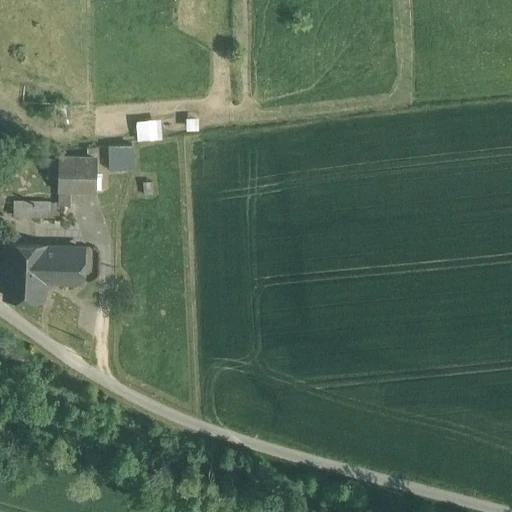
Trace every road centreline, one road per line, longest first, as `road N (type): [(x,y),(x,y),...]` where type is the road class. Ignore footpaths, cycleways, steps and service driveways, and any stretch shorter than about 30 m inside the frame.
road 1 (track): [(511,508),(214,431),(117,383),(0,301)]
road 2 (track): [(111,378),(127,275),(113,240)]
